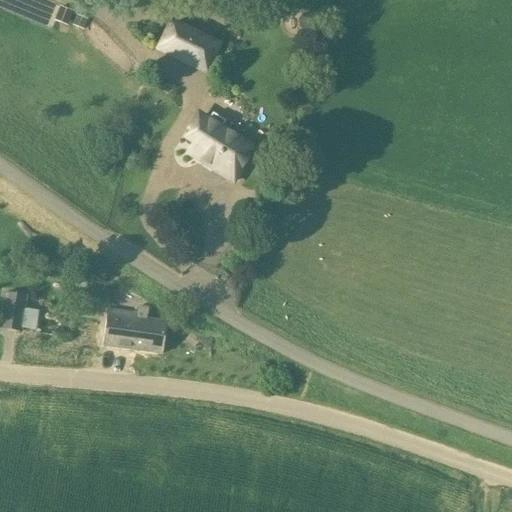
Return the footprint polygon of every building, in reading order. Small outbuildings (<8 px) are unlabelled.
[(60,10),(55,22),(67,27),(72,15),(60,10)] [(84,31),(87,22),(78,19),(75,28),(84,31)] [(171,24),(165,37),(177,42),(171,55),(206,72),(218,46),(171,24)] [(225,121),(212,113),(208,120),(201,115),(186,139),(197,145),(194,149),(196,158),(213,169),(216,164),(237,177),(255,149),(221,128),(225,121)] [(20,333),(26,297),(6,295),(0,330),(20,333)] [(145,321),(147,309),(139,308),(138,316),(107,312),(103,348),(162,355),(166,324),(145,321)]
